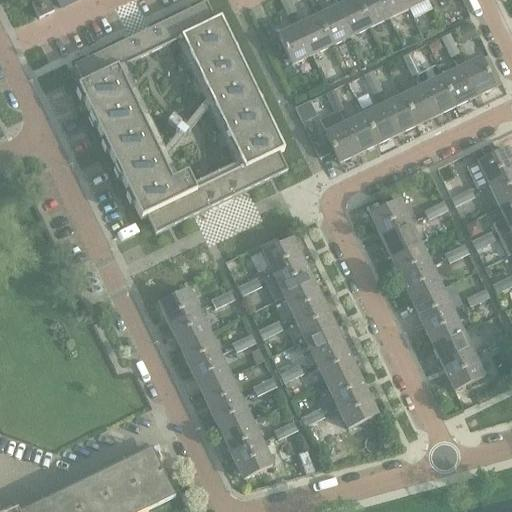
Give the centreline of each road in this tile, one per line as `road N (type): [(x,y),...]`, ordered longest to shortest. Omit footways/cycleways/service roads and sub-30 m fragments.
road 1 (residential): [(450,464),(334,208),(342,192),(511,111)]
road 2 (residential): [(182,424),(44,137)]
road 3 (residential): [(182,424),(13,503),(0,474)]
road 4 (unclassified): [(278,511),(450,464)]
